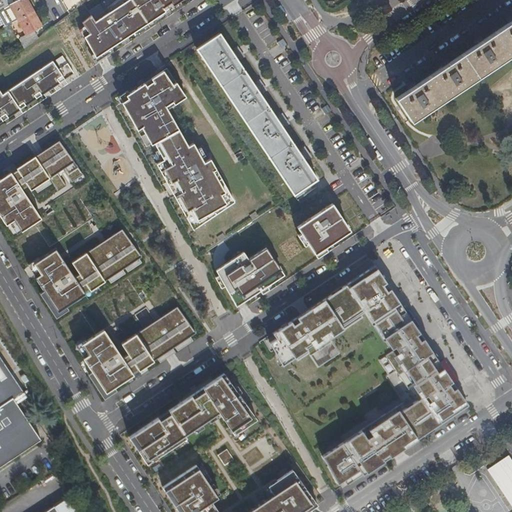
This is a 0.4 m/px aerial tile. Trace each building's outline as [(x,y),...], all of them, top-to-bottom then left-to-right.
[(0,0),(0,11),(3,10),(9,6),(6,0),(0,0)] [(25,0),(20,0),(9,6),(18,21),(32,13),(25,0)] [(180,0),(126,0),(95,21),(89,15),(81,22),(89,33),(83,36),(94,58),(165,11),(163,7),(171,2),(173,5),(180,0)] [(11,25),(18,21),(9,6),(3,10),(11,25)] [(32,13),(18,21),(25,35),(18,40),(24,50),(38,39),(33,31),(41,27),(32,13)] [(511,21),(508,24),(482,42),(475,46),(448,64),(441,68),(415,86),(408,90),(395,99),(411,122),(484,74),(511,55),(511,21)] [(201,46),(195,50),(257,141),(293,195),(315,180),(303,160),(298,154),(280,127),(279,125),(276,120),(258,93),(254,87),(236,60),(231,53),(218,34),(201,46)] [(0,123),(72,76),(60,58),(54,62),(59,70),(56,72),(51,63),(0,96),(0,123)] [(165,70),(124,97),(127,100),(120,104),(136,132),(140,130),(149,147),(154,144),(163,161),(155,166),(192,232),(233,204),(209,161),(203,165),(192,146),(187,148),(166,111),(184,98),(165,70)] [(331,111),(327,105),(322,108),(325,114),(331,111)] [(72,162),(58,142),(0,180),(0,219),(13,238),(40,220),(19,190),(26,186),(29,191),(48,178),(57,191),(65,186),(56,173),(62,169),(71,182),(81,176),(72,162)] [(314,254),(350,231),(332,204),(296,227),(314,254)] [(50,319),(141,257),(122,230),(65,268),(53,250),(24,270),(36,287),(31,291),(50,319)] [(248,259),(243,251),(215,269),(230,297),(235,306),(284,274),(266,247),(248,259)] [(467,407),(374,267),(272,335),(275,341),(267,345),(280,368),(314,346),(319,353),(333,344),(328,337),(365,312),(392,353),(378,362),(389,378),(396,373),(416,403),(406,410),(402,404),(320,459),(336,486),(345,481),(349,486),(467,407)] [(95,399),(195,332),(175,304),(107,350),(92,328),(66,346),(81,368),(76,371),(95,399)] [(0,467),(41,440),(22,412),(13,398),(23,391),(0,356),(0,467)] [(227,436),(254,418),(220,367),(192,385),(213,416),(227,436)] [(210,413),(192,385),(119,435),(140,465),(183,436),(181,433),(210,413)] [(220,464),(229,458),(222,447),(213,453),(220,464)] [(481,459),(485,465),(490,462),(486,456),(481,459)] [(511,511),(511,463),(507,457),(487,470),(511,507),(511,511)] [(157,486),(174,511),(190,511),(208,500),(215,495),(193,463),(157,486)] [(305,511),(316,505),(292,468),(226,511),(305,511)] [(190,511),(216,511),(208,500),(190,511)]
